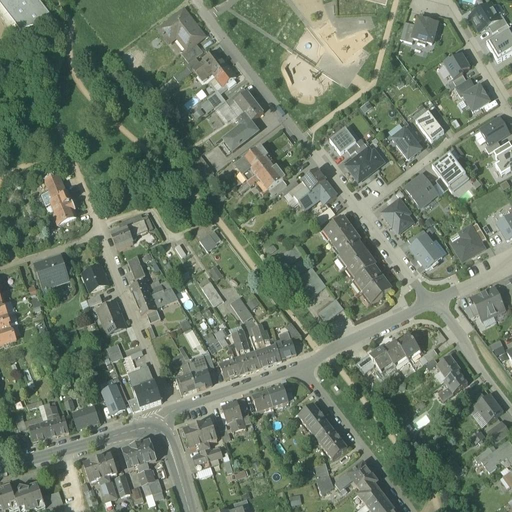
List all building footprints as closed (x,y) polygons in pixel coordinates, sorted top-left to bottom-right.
[(0,0),(0,7),(14,27),(19,33),(51,21),(35,0),(0,0)] [(0,7),(0,15),(11,30),(14,27),(0,7)] [(469,19),(479,35),(488,29),(499,22),(490,7),(488,8),(486,7),(481,10),(480,13),(469,19)] [(499,8),(490,7),(499,22),(503,20),(505,18),(499,8)] [(187,52),(188,53),(196,46),(198,44),(199,33),(183,13),(158,32),(168,45),(173,41),(179,42),(187,52)] [(499,22),(488,29),(492,36),(496,33),(507,27),(503,20),(499,22)] [(424,24),(418,22),(416,28),(412,41),(413,42),(418,43),(426,45),(432,47),(437,27),(430,26),(431,24),(425,22),(424,24)] [(400,43),(411,46),(413,42),(412,41),(416,28),(404,25),(400,43)] [(496,33),(500,39),(510,32),(507,27),(496,33)] [(500,39),(486,46),(497,65),(511,57),(511,56),(511,35),(510,32),(500,39)] [(188,77),(188,78),(195,73),(201,68),(201,67),(200,67),(196,61),(203,56),(196,46),(188,53),(187,52),(181,57),(188,67),(183,71),(186,76),(188,77)] [(216,54),(204,64),(212,75),(215,79),(216,79),(228,69),(216,54)] [(443,67),(450,78),(453,84),(462,78),(463,78),(462,76),(469,72),(461,58),(453,63),(452,61),(443,67)] [(202,82),(212,75),(204,64),(200,67),(201,67),(201,68),(195,73),(202,82)] [(236,80),(228,69),(216,79),(224,89),(226,87),(229,91),(236,85),(233,82),(236,80)] [(178,85),(179,86),(188,78),(188,77),(186,76),(183,71),(173,78),(178,85)] [(462,78),(453,84),(451,85),(447,87),(450,92),(465,83),(462,78)] [(220,97),(229,91),(226,87),(224,89),(216,79),(215,79),(208,85),(216,95),(217,94),(220,97)] [(460,101),(463,99),(476,91),(469,81),(454,90),(460,101)] [(476,91),(463,99),(464,102),(470,112),(472,116),(489,106),(486,101),(486,100),(485,100),(482,95),(483,95),(482,95),(479,89),(476,91)] [(243,91),(226,104),(230,110),(235,105),(247,95),(243,91)] [(208,103),(211,107),(221,99),(220,97),(217,94),(216,95),(207,102),(208,103)] [(235,105),(240,112),(253,102),(248,95),(247,95),(235,105)] [(226,104),(221,99),(211,107),(214,111),(215,112),(226,104)] [(264,115),(253,102),(240,112),(244,117),(250,124),(251,125),(264,115)] [(470,112),(464,102),(457,106),(464,116),(470,112)] [(207,116),(214,111),(211,107),(208,103),(200,108),(207,116)] [(226,104),(215,112),(214,113),(225,126),(230,122),(233,126),(238,122),(239,121),(230,110),(226,104)] [(373,110),(368,104),(360,110),(365,116),(373,110)] [(235,105),(230,110),(239,121),(244,117),(240,112),(235,105)] [(197,122),(204,116),(200,110),(192,116),(197,122)] [(412,120),(415,125),(428,115),(424,110),(412,120)] [(415,125),(431,145),(444,135),(428,115),(415,125)] [(238,122),(242,128),(243,130),(250,124),(244,117),(239,121),(238,122)] [(451,125),(455,132),(460,129),(456,121),(451,125)] [(508,136),(500,122),(480,133),(489,148),(497,143),(508,136)] [(251,125),(250,124),(243,130),(242,128),(223,143),(232,154),(258,135),(251,125)] [(388,135),(393,142),(404,133),(399,127),(388,135)] [(356,146),(360,142),(349,129),(345,132),(356,146)] [(405,133),(416,147),(420,143),(417,139),(410,129),(405,133)] [(353,147),(356,146),(345,132),(343,133),(353,147)] [(353,147),(343,133),(329,144),(340,158),(346,153),(353,147)] [(393,142),(392,142),(408,163),(420,153),(416,147),(405,133),(404,133),(393,142)] [(353,147),(346,153),(350,158),(355,154),(364,147),(360,142),(356,146),(353,147)] [(497,143),(489,148),(485,150),(488,156),(493,153),(500,149),(497,143)] [(493,153),(497,160),(511,150),(511,148),(509,144),(500,149),(493,153)] [(359,159),(368,152),(364,147),(355,154),(359,159)] [(261,149),(243,163),(255,178),(273,165),(261,149)] [(454,153),(460,160),(464,157),(458,149),(454,153)] [(511,150),(497,160),(495,161),(498,166),(495,168),(501,178),(511,171),(511,150)] [(346,169),(358,185),(378,170),(374,165),(379,162),(374,154),(371,156),(368,152),(359,159),(346,169)] [(449,156),(455,164),(460,161),(460,160),(454,153),(449,156)] [(449,156),(432,170),(440,180),(449,192),(451,195),(469,182),(455,164),(449,156)] [(203,184),(212,177),(214,176),(200,157),(189,166),(203,184)] [(247,185),(255,178),(243,163),(235,169),(247,185)] [(267,194),(268,194),(273,190),(282,183),(285,181),(273,165),(255,178),(258,182),(260,184),(267,194)] [(475,166),(469,170),(472,176),(478,172),(475,166)] [(302,185),(307,191),(304,194),(303,193),(295,200),(294,200),(298,206),(314,194),(326,185),(317,174),(302,185)] [(44,183),(49,195),(41,198),(46,208),(51,206),(56,220),(55,220),(58,228),(77,220),(74,213),(76,213),(72,204),(70,204),(68,199),(58,176),(44,183)] [(203,184),(207,190),(217,183),(212,177),(203,184)] [(247,185),(250,189),(254,186),(254,185),(258,182),(255,178),(247,185)] [(405,190),(420,210),(422,209),(433,200),(437,197),(432,191),(421,178),(405,190)] [(449,192),(440,180),(435,184),(437,187),(444,196),(449,192)] [(220,188),(217,183),(207,190),(211,195),(220,188)] [(276,194),(277,195),(286,188),(282,183),(273,190),(276,194)] [(282,194),(285,199),(291,195),(299,188),(295,183),(282,194)] [(506,183),(499,187),(503,193),(510,189),(506,183)] [(262,198),(267,194),(260,184),(256,187),(258,189),(256,190),(262,198)] [(241,196),(250,189),(247,185),(238,192),(241,196)] [(291,195),(295,200),(303,193),(304,194),(307,191),(302,185),(299,188),(291,195)] [(326,185),(314,194),(320,202),(325,208),(336,199),(326,185)] [(437,187),(432,191),(437,197),(439,200),(444,196),(437,187)] [(221,193),(214,198),(220,206),(227,200),(221,193)] [(304,214),(320,202),(314,194),(298,206),(304,214)] [(292,210),(298,206),(294,200),(295,200),(291,195),(285,199),(289,204),(287,205),(292,210)] [(399,202),(396,197),(386,205),(390,209),(399,202)] [(433,200),(422,209),(426,214),(437,205),(433,200)] [(391,226),(399,236),(412,225),(408,219),(405,215),(407,213),(399,202),(390,209),(382,216),(390,226),(391,226)] [(312,224),(317,231),(328,223),(335,218),(330,211),(312,224)] [(118,226),(121,233),(127,231),(126,230),(143,224),(142,220),(141,218),(118,226)] [(148,218),(142,220),(143,224),(144,224),(148,234),(153,231),(148,218)] [(511,220),(511,218),(497,227),(507,244),(511,240),(511,220)] [(430,219),(424,224),(428,229),(434,224),(430,219)] [(323,235),(340,258),(358,245),(360,244),(353,235),(354,235),(350,230),(349,230),(342,221),(332,228),(323,235)] [(332,228),(328,223),(317,231),(321,236),(323,235),(332,228)] [(111,238),(117,253),(133,246),(131,240),(134,238),(134,239),(148,234),(144,224),(143,224),(126,230),(127,231),(121,233),(111,238)] [(477,226),(471,229),(475,235),(480,232),(477,226)] [(432,228),(426,233),(430,238),(436,233),(432,228)] [(451,247),(462,265),(484,252),(480,245),(475,235),(471,229),(462,234),(465,239),(461,242),(453,246),(451,247)] [(480,232),(475,235),(480,245),(486,241),(480,232)] [(214,233),(209,237),(216,246),(220,243),(214,233)] [(408,242),(412,249),(425,239),(427,238),(423,233),(408,242)] [(217,247),(216,246),(209,237),(199,244),(207,254),(217,247)] [(450,241),(453,246),(461,242),(457,237),(450,241)] [(431,268),(437,264),(442,260),(431,246),(425,239),(412,249),(409,251),(426,272),(431,268)] [(431,246),(442,260),(446,256),(436,242),(431,246)] [(339,259),(347,271),(367,256),(358,245),(340,258),(339,259)] [(267,251),(270,256),(277,251),(273,246),(267,251)] [(175,250),(182,260),(186,257),(179,247),(175,250)] [(272,265),(280,275),(302,258),(294,248),(289,253),(272,265)] [(270,261),(272,265),(289,253),(286,249),(270,261)] [(347,271),(356,282),(374,269),(375,268),(367,256),(347,271)] [(48,264),(51,274),(65,269),(61,259),(48,264)] [(128,265),(135,283),(145,279),(137,260),(128,265)] [(41,291),(42,291),(50,288),(69,282),(65,269),(51,274),(48,264),(34,268),(41,291)] [(174,272),(169,265),(164,268),(168,275),(174,272)] [(223,279),(216,268),(208,273),(216,284),(223,279)] [(84,276),(92,295),(109,288),(101,269),(84,276)] [(354,284),(363,295),(382,281),(374,269),(356,282),(354,284)] [(294,284),(301,294),(319,280),(316,276),(312,271),(294,284)] [(179,279),(182,284),(190,280),(187,274),(179,279)] [(92,295),(84,276),(82,277),(90,296),(92,295)] [(199,286),(202,291),(210,285),(208,280),(199,286)] [(325,288),(319,280),(301,294),(308,303),(326,290),(325,288)] [(391,292),(382,281),(363,295),(371,307),(391,292)] [(148,287),(151,294),(153,293),(153,292),(161,289),(160,287),(158,282),(148,287)] [(160,287),(161,289),(163,294),(171,291),(167,283),(160,287)] [(135,305),(151,299),(149,295),(145,284),(130,290),(135,305)] [(202,291),(208,300),(217,294),(210,285),(202,291)] [(37,295),(34,288),(28,290),(31,297),(37,295)] [(53,297),(50,288),(42,291),(44,299),(53,297)] [(151,299),(163,294),(161,289),(153,292),(153,293),(151,294),(149,295),(151,299)] [(494,291),(499,302),(504,300),(500,289),(494,291)] [(171,291),(163,294),(165,299),(168,305),(177,301),(171,291)] [(488,293),(483,295),(493,318),(504,313),(501,308),(501,306),(499,302),(494,291),(489,294),(488,293)] [(208,300),(214,309),(223,304),(217,294),(208,300)] [(482,323),(493,318),(483,295),(477,298),(478,299),(472,302),(474,306),(479,317),(482,323)] [(86,303),(89,310),(102,304),(99,298),(86,303)] [(156,313),(155,310),(152,302),(151,299),(135,305),(141,319),(147,317),(156,313)] [(168,305),(165,299),(157,302),(156,300),(152,302),(155,310),(168,305)] [(255,299),(246,305),(251,312),(260,306),(255,299)] [(38,300),(31,303),(33,310),(40,308),(41,307),(38,300)] [(230,306),(243,325),(252,319),(239,300),(230,306)] [(318,316),(326,326),(343,312),(342,311),(336,302),(318,316)] [(89,310),(86,303),(80,306),(83,312),(89,310)] [(11,304),(2,307),(4,312),(5,312),(8,318),(15,316),(11,304)] [(97,314),(106,338),(125,330),(116,306),(97,314)] [(469,309),(474,320),(479,317),(474,306),(469,309)] [(40,308),(33,310),(35,316),(42,314),(40,308)] [(207,309),(200,314),(205,320),(211,316),(207,309)] [(469,322),(474,320),(469,309),(464,311),(469,322)] [(147,317),(150,326),(160,322),(156,313),(147,317)] [(19,328),(15,316),(8,318),(10,325),(8,325),(10,331),(11,331),(18,329),(19,328)] [(10,325),(8,318),(0,320),(0,334),(10,331),(8,325),(10,325)] [(493,318),(482,323),(484,328),(495,323),(493,318)] [(179,326),(181,330),(190,326),(187,321),(179,326)] [(192,330),(190,326),(181,330),(183,334),(192,330)] [(293,340),(294,342),(302,340),(291,326),(286,330),(288,333),(293,340)] [(228,332),(232,337),(243,333),(240,328),(228,332)] [(251,331),(259,353),(265,352),(260,336),(264,335),(264,334),(261,328),(251,331)] [(21,338),(18,329),(11,331),(13,337),(14,336),(15,340),(21,338)] [(49,339),(46,329),(39,331),(42,341),(49,339)] [(146,331),(150,342),(156,340),(151,329),(146,331)] [(192,350),(200,347),(193,330),(185,334),(192,350)] [(0,334),(0,348),(16,343),(15,340),(14,336),(13,337),(11,331),(10,331),(0,334)] [(214,337),(219,344),(224,341),(228,338),(224,331),(214,337)] [(241,347),(245,359),(251,357),(243,333),(232,337),(232,338),(236,349),(241,347)] [(260,336),(265,352),(271,350),(268,343),(269,342),(266,333),(264,334),(264,335),(260,336)] [(212,334),(204,338),(208,346),(216,341),(212,334)] [(296,358),(291,343),(287,335),(279,338),(281,343),(275,346),(275,348),(281,363),(296,358)] [(409,338),(397,347),(405,359),(407,362),(419,353),(409,338)] [(228,347),(224,341),(219,344),(223,350),(228,347)] [(491,353),(493,353),(502,348),(500,343),(489,348),(491,353)] [(223,350),(219,344),(213,347),(218,354),(223,350)] [(394,368),(405,359),(397,347),(395,345),(383,353),(392,365),(394,368)] [(106,351),(109,358),(120,354),(117,347),(106,351)] [(218,354),(213,347),(208,350),(212,357),(218,354)] [(236,349),(240,361),(245,359),(241,347),(236,349)] [(275,348),(271,350),(265,352),(271,368),(281,365),(281,363),(275,348)] [(505,355),(502,348),(493,353),(496,359),(505,355)] [(385,370),(392,365),(383,353),(381,351),(369,359),(381,377),(387,373),(385,370)] [(271,368),(265,352),(259,353),(255,355),(261,372),(271,368)] [(423,359),(428,365),(437,357),(433,352),(423,359)] [(132,363),(143,358),(141,353),(130,358),(132,363)] [(109,358),(112,365),(123,361),(120,354),(109,358)] [(255,355),(251,357),(245,359),(251,375),(261,372),(255,355)] [(505,355),(499,358),(502,365),(508,362),(505,355)] [(16,364),(13,356),(7,359),(10,366),(16,364)] [(205,366),(207,373),(214,371),(209,356),(202,358),(205,366)] [(205,366),(202,358),(186,364),(187,367),(197,363),(199,368),(205,366)] [(251,375),(245,359),(240,361),(235,363),(240,377),(240,379),(251,375)] [(409,364),(407,362),(405,359),(394,368),(397,373),(409,364)] [(422,369),(428,365),(423,359),(418,363),(422,369)] [(173,364),(175,371),(182,369),(187,367),(186,364),(184,360),(173,364)] [(366,360),(361,363),(356,367),(363,378),(368,374),(374,370),(366,360)] [(440,374),(447,383),(458,375),(460,374),(459,373),(450,360),(436,369),(440,374)] [(424,367),(428,373),(437,366),(433,361),(424,367)] [(191,378),(206,373),(207,373),(205,366),(199,368),(197,363),(187,367),(191,378)] [(224,382),(240,377),(235,363),(219,368),(224,382)] [(34,367),(38,377),(44,375),(40,365),(34,367)] [(186,375),(187,379),(191,378),(187,367),(182,369),(184,376),(186,375)] [(129,380),(134,394),(155,387),(148,370),(143,372),(144,375),(129,380)] [(128,377),(129,380),(144,375),(143,372),(128,377)] [(211,388),(206,373),(191,378),(197,393),(211,388)] [(441,388),(444,386),(447,383),(440,374),(434,378),(441,388)] [(444,386),(448,391),(453,398),(467,388),(458,375),(447,383),(444,386)] [(191,378),(187,379),(176,383),(181,399),(197,394),(197,393),(191,378)] [(99,388),(103,395),(115,390),(112,382),(99,388)] [(406,386),(400,384),(398,391),(404,393),(406,386)] [(121,387),(115,390),(122,406),(128,403),(121,387)] [(161,406),(155,387),(134,394),(136,401),(136,400),(141,413),(161,406)] [(252,400),(258,416),(288,406),(283,389),(252,400)] [(103,395),(112,418),(125,413),(122,406),(115,390),(103,395)] [(443,405),(453,398),(448,391),(438,398),(443,405)] [(473,399),(479,406),(485,401),(480,394),(473,399)] [(479,406),(474,410),(469,414),(473,419),(478,415),(488,427),(503,416),(489,398),(485,401),(479,406)] [(128,404),(133,415),(141,413),(136,400),(136,401),(128,404)] [(28,413),(39,409),(43,408),(41,403),(26,407),(28,413)] [(74,410),(71,403),(65,404),(64,405),(66,413),(74,410)] [(244,403),(238,406),(241,415),(248,413),(244,403)] [(230,426),(232,432),(244,428),(242,422),(243,422),(242,420),(241,415),(238,406),(221,411),(224,419),(221,420),(222,422),(224,428),(225,428),(230,426)] [(297,418),(331,462),(346,451),(312,406),(297,418)] [(39,409),(42,419),(43,426),(48,424),(45,412),(46,412),(44,408),(43,408),(39,409)] [(440,408),(430,415),(434,421),(444,413),(440,408)] [(50,410),(54,423),(59,421),(56,409),(50,410)] [(45,412),(48,424),(54,423),(50,410),(46,412),(45,412)] [(72,417),(77,434),(100,427),(95,410),(72,417)] [(478,415),(473,419),(482,431),(488,427),(478,415)] [(14,420),(19,434),(27,432),(24,424),(21,417),(14,420)] [(242,422),(244,428),(252,426),(249,418),(242,420),(243,422),(242,422)] [(29,431),(29,430),(43,426),(42,419),(26,423),(24,424),(27,432),(29,431)] [(64,420),(59,421),(54,423),(58,439),(69,436),(64,420)] [(216,424),(220,435),(227,433),(225,428),(224,428),(222,422),(216,424)] [(406,422),(398,427),(404,436),(412,432),(406,422)] [(58,439),(54,423),(48,424),(43,426),(48,442),(58,439)] [(491,441),(495,446),(509,436),(501,425),(490,433),(494,439),(491,441)] [(33,446),(48,442),(43,426),(29,430),(29,431),(33,446)] [(211,427),(198,431),(203,448),(208,447),(217,444),(211,427)] [(189,453),(198,450),(203,448),(198,431),(184,436),(189,453)] [(230,443),(227,433),(220,435),(224,445),(230,443)] [(482,445),(481,443),(483,441),(478,435),(473,439),(478,445),(479,447),(482,445)] [(269,436),(263,441),(268,447),(274,442),(269,436)] [(481,465),(489,476),(497,470),(495,468),(499,465),(506,461),(507,463),(511,459),(511,449),(509,444),(492,456),(489,458),(481,464),(481,465)] [(147,447),(136,450),(148,486),(154,484),(154,483),(150,473),(149,472),(147,467),(156,464),(151,448),(147,447)] [(198,450),(201,458),(206,457),(203,448),(198,450)] [(138,477),(142,488),(148,486),(136,450),(123,454),(129,473),(138,471),(140,475),(138,477)] [(489,451),(486,453),(475,461),(479,467),(481,465),(481,464),(489,458),(492,456),(489,451)] [(219,452),(210,455),(206,457),(209,466),(222,461),(219,452)] [(209,466),(206,457),(201,458),(192,461),(195,471),(196,470),(209,466)] [(110,459),(97,463),(111,503),(117,501),(111,486),(110,485),(108,481),(117,478),(110,459)] [(506,470),(510,467),(507,463),(506,461),(499,465),(505,470),(506,470)] [(105,505),(111,503),(97,463),(84,468),(91,486),(99,484),(101,488),(100,488),(100,490),(105,505)] [(223,465),(227,476),(233,474),(229,463),(224,465),(223,465)] [(262,470),(259,463),(251,467),(255,474),(262,470)] [(420,467),(425,475),(430,471),(424,463),(420,467)] [(444,474),(449,480),(462,471),(457,465),(444,474)] [(196,470),(198,476),(211,472),(209,466),(196,470)] [(315,469),(318,480),(329,477),(325,466),(315,469)] [(346,478),(347,479),(350,483),(351,482),(357,490),(372,478),(363,466),(346,478)] [(500,474),(504,479),(510,475),(506,470),(505,470),(500,474)] [(211,472),(198,476),(199,481),(213,477),(211,472)] [(234,477),(236,482),(247,478),(245,473),(234,477)] [(511,473),(510,475),(504,479),(502,480),(510,490),(511,488),(511,473)] [(227,485),(236,482),(234,477),(234,476),(225,479),(227,485)] [(333,490),(329,477),(318,480),(316,481),(322,498),(333,490)] [(377,485),(372,478),(357,490),(361,495),(358,498),(365,508),(381,496),(374,487),(377,485)] [(342,490),(350,483),(347,479),(335,488),(339,494),(343,491),(342,490)] [(115,483),(121,500),(130,497),(129,493),(125,480),(115,483)] [(148,486),(152,497),(162,494),(158,482),(154,483),(154,484),(148,486)] [(10,488),(0,491),(0,498),(4,511),(12,511),(13,510),(17,509),(18,511),(36,511),(39,511),(39,510),(40,508),(42,507),(42,508),(44,507),(42,500),(37,486),(30,489),(29,492),(20,489),(18,493),(12,495),(10,488)] [(149,491),(148,486),(142,488),(144,493),(146,499),(152,497),(149,491)] [(130,497),(132,503),(142,500),(139,489),(129,493),(130,497)] [(98,506),(94,493),(85,496),(89,510),(98,506)] [(59,494),(53,496),(57,508),(63,506),(59,494)] [(162,494),(152,497),(154,504),(164,501),(162,494)] [(243,504),(247,502),(250,501),(248,495),(241,497),(243,504)] [(51,510),(57,508),(53,496),(48,498),(51,510)] [(365,508),(368,511),(392,511),(381,496),(365,508)] [(152,497),(146,499),(149,510),(155,509),(152,497)] [(301,507),(300,497),(289,499),(291,509),(301,507)] [(46,511),(51,510),(48,498),(42,500),(44,507),(45,509),(46,511)] [(142,500),(132,503),(134,508),(144,505),(142,500)] [(233,507),(234,511),(238,511),(243,511),(249,510),(247,502),(243,504),(233,507)]
